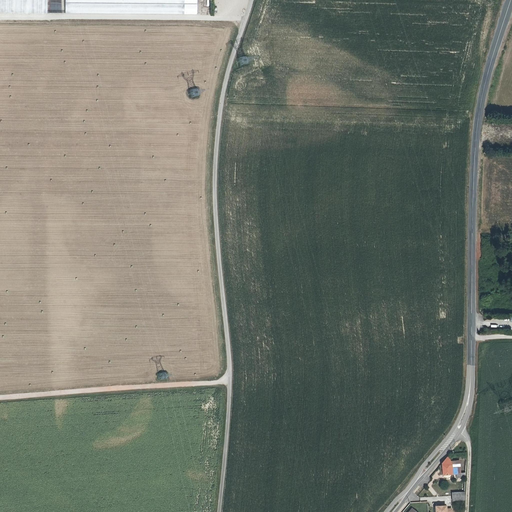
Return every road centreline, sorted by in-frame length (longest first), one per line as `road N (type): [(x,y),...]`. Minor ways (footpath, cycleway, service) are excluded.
road 1 (unclassified): [(219,511),(229,380),(215,173),(225,76),(250,0)]
road 2 (tertiary): [(471,338),(478,119),(510,0)]
road 3 (track): [(0,18),(244,21)]
road 4 (track): [(0,397),(229,380)]
road 5 (tertiary): [(391,511),(461,422),(471,338)]
